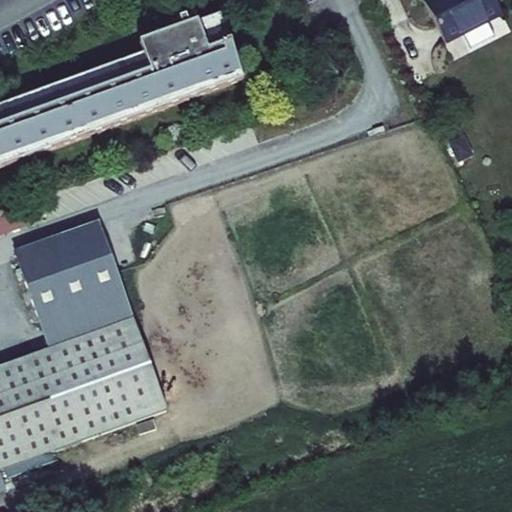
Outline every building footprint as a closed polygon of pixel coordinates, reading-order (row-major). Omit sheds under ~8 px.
[(433,0),(451,37),(509,10),(504,0),(433,0)] [(145,58),(0,113),(0,175),(244,82),(220,20),(200,27),(197,19),(173,28),(177,36),(141,50),(145,58)] [(14,210),(0,215),(0,241),(23,233),(14,210)] [(137,321),(102,223),(15,254),(50,352),(137,321)] [(0,476),(171,415),(137,321),(50,352),(0,369),(0,476)]
